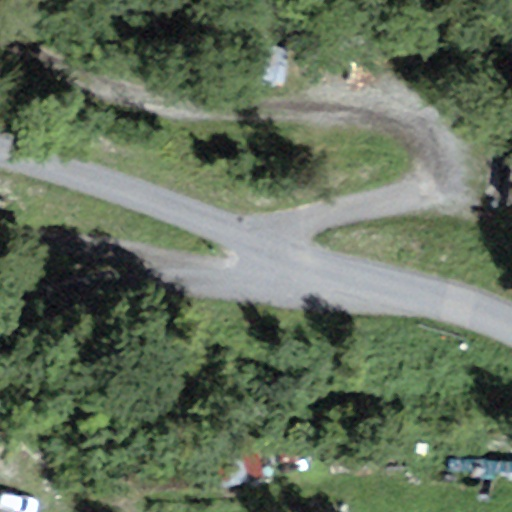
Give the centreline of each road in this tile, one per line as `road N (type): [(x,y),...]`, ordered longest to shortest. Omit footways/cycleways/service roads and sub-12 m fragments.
road 1 (track): [(0,36),(126,96),(198,112),(343,107),(417,120),(442,155),(432,189),(271,232),(265,244)]
road 2 (unclassified): [(511,327),(91,178),(0,157)]
